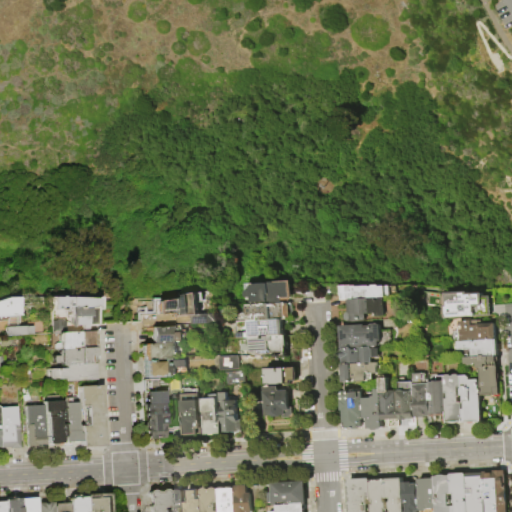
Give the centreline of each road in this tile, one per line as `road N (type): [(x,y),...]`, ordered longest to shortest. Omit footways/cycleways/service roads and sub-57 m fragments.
road 1 (tertiary): [(511,446),(0,475)]
road 2 (residential): [(316,303),(327,511)]
road 3 (residential): [(116,323),(127,511)]
